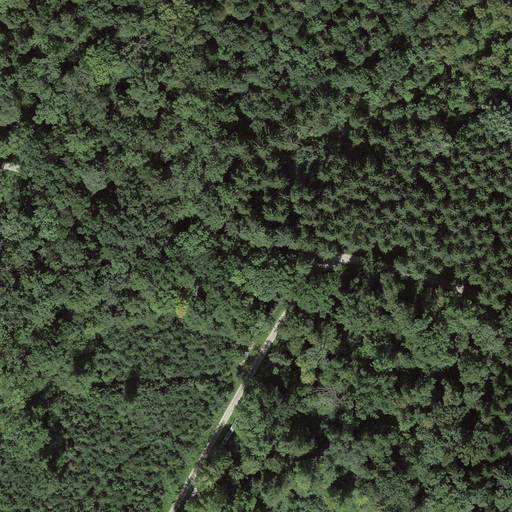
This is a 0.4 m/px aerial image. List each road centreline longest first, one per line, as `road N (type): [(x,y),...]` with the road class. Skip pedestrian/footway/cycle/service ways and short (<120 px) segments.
road 1 (track): [(511,310),(423,277),(0,163)]
road 2 (track): [(169,511),(325,252)]
